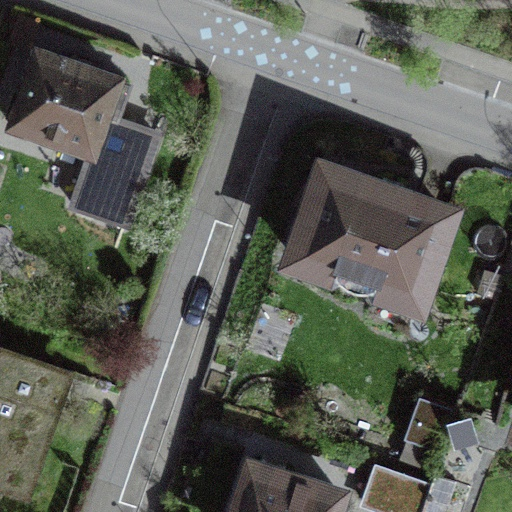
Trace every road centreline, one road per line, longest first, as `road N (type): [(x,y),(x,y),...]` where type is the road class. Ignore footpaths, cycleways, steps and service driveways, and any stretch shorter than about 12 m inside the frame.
road 1 (residential): [(281,62),(122,511)]
road 2 (residential): [(281,62),(511,142)]
road 3 (residential): [(98,0),(281,62)]
